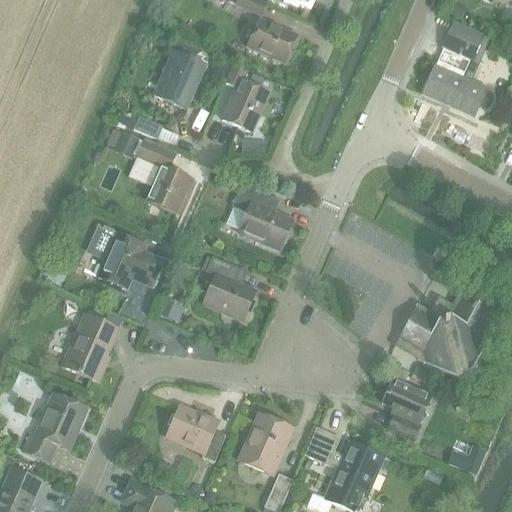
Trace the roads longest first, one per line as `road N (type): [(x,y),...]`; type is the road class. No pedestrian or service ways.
road 1 (residential): [(78,511),(134,379),(160,366),(255,379)]
road 2 (residential): [(335,193),(294,179),(281,149),(345,0)]
road 3 (residential): [(255,379),(335,193)]
road 4 (residential): [(511,208),(367,127)]
road 5 (residential): [(367,127),(421,0)]
